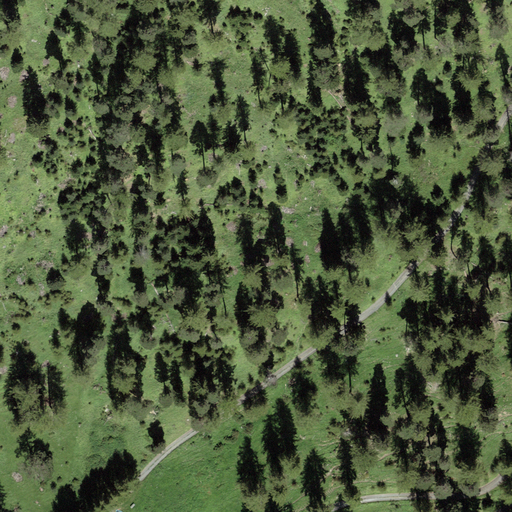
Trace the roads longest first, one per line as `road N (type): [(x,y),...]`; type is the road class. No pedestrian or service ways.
road 1 (track): [(115,511),(215,416),(357,325),(417,271),(449,232),(511,115)]
road 2 (track): [(511,468),(484,490),(404,492),(349,511)]
